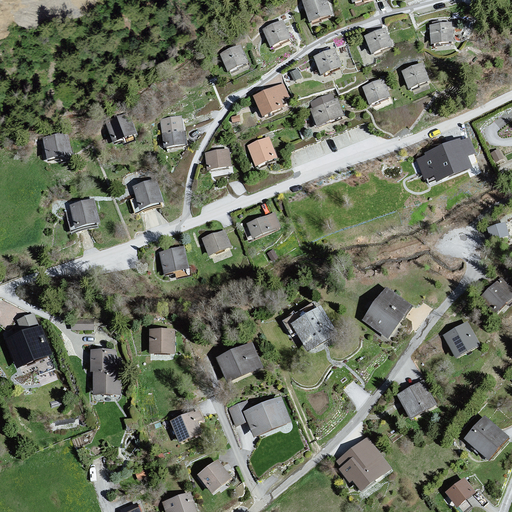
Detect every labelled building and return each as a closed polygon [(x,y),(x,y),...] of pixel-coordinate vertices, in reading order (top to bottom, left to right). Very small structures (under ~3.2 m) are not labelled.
[(302,0),(309,21),(333,13),(328,0),(302,0)] [(292,37),(285,20),(264,30),(272,47),(292,37)] [(431,25),(434,44),(454,41),(451,22),(431,25)] [(366,38),(371,54),(392,47),(387,31),(366,38)] [(221,54),(229,73),(250,63),(242,45),(221,54)] [(313,57),(322,77),(344,67),(335,47),(313,57)] [(405,69),(411,88),(428,82),(422,63),(405,69)] [(363,87),(370,105),(390,98),(384,79),(363,87)] [(283,84),(255,97),(264,118),(285,109),(282,100),(289,97),(283,84)] [(339,100),(313,109),(318,126),(345,118),(339,100)] [(182,115),(159,120),(166,150),(188,145),(182,115)] [(108,124),(115,144),(139,136),(132,116),(108,124)] [(43,140),(48,161),(72,155),(67,134),(43,140)] [(268,137),(246,144),(253,166),(275,159),(268,137)] [(426,153),(418,160),(428,185),(474,168),(469,156),(474,152),(470,139),(461,141),(459,139),(426,153)] [(229,150),(208,153),(210,171),(231,168),(229,150)] [(160,179),(134,185),(140,210),(166,204),(160,179)] [(91,201),(66,206),(71,230),(96,225),(91,201)] [(271,214),(245,223),(250,239),(277,231),(271,214)] [(489,225),(492,240),(511,236),(508,222),(489,225)] [(223,230),(200,238),(206,254),(229,247),(223,230)] [(182,245),(155,252),(161,275),(188,267),(182,245)] [(511,296),(511,289),(500,278),(481,299),(497,313),(511,296)] [(413,304),(387,286),(363,322),(390,339),(413,304)] [(313,302),(283,320),(291,333),(297,330),(309,350),(337,334),(320,305),(316,308),(313,302)] [(480,343),(467,322),(444,335),(457,357),(480,343)] [(42,327),(7,339),(17,369),(52,357),(42,327)] [(177,330),(151,330),(151,353),(177,354),(177,330)] [(252,343),(215,358),(225,382),(262,367),(252,343)] [(116,350),(88,350),(88,374),(94,374),(94,396),(121,396),(121,359),(116,359),(116,350)] [(438,405),(423,379),(397,394),(412,420),(438,405)] [(237,427),(249,423),(255,438),(292,421),(282,398),(249,410),(246,402),(230,408),(237,427)] [(200,411),(173,422),(181,442),(202,434),(199,424),(205,422),(200,411)] [(510,438),(486,416),(464,440),(488,462),(510,438)] [(393,469),(367,438),(337,463),(362,493),(393,469)] [(218,460),(198,475),(212,493),(232,478),(218,460)] [(465,477),(446,492),(457,507),(477,492),(465,477)] [(198,511),(192,492),(162,502),(165,511),(198,511)]
